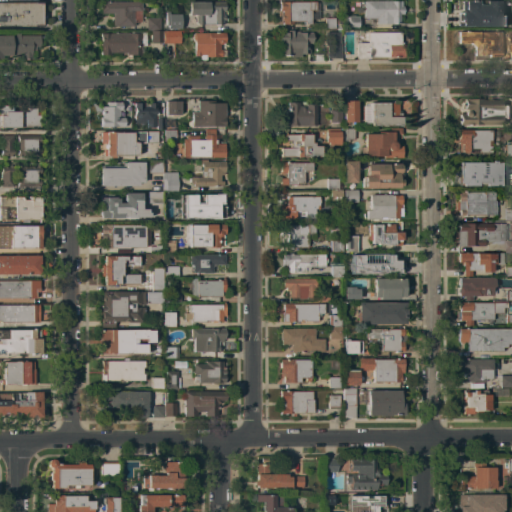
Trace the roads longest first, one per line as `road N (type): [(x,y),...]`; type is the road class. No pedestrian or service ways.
road 1 (residential): [(511,81),(0,80)]
road 2 (residential): [(511,438),(0,438)]
road 3 (residential): [(423,511),(431,80)]
road 4 (residential): [(252,439),(248,80)]
road 5 (residential): [(69,438),(71,80)]
